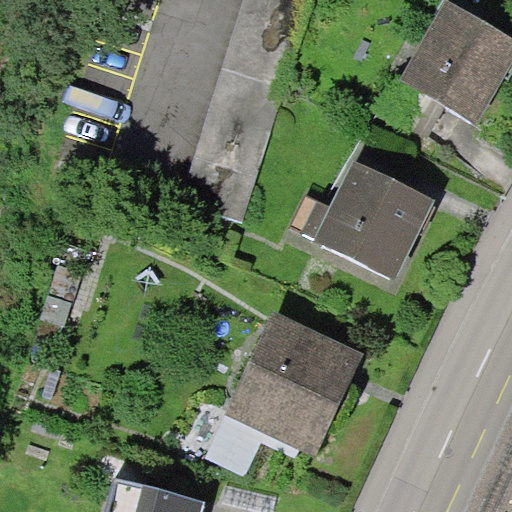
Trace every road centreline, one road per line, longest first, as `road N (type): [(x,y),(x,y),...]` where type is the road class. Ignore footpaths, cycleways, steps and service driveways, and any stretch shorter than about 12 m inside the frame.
road 1 (secondary): [(413,511),(511,306)]
road 2 (unknown): [(189,0),(139,161)]
